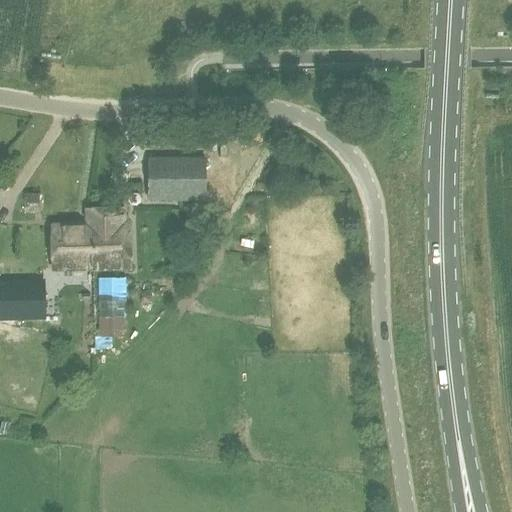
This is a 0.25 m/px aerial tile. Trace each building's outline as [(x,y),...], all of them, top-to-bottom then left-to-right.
[(219,154),(220,148),(233,149),(234,126),(211,125),(209,154),(219,154)] [(204,159),(148,159),(148,201),(204,201),(204,159)] [(25,203),(38,203),(39,193),(26,193),(25,203)] [(86,211),(87,226),(87,232),(91,231),(93,269),(129,268),(128,224),(122,224),(122,210),(86,211)] [(87,232),(87,226),(51,227),(52,270),(93,269),(91,231),(87,232)] [(100,318),(94,319),(94,349),(111,348),(111,337),(114,336),(121,336),(121,333),(122,333),(121,318),(127,317),(125,278),(98,280),(100,317),(100,318)] [(42,280),(0,281),(0,317),(44,316),(42,280)]
